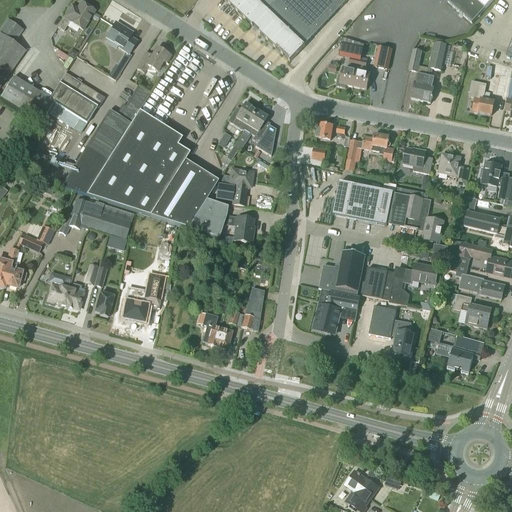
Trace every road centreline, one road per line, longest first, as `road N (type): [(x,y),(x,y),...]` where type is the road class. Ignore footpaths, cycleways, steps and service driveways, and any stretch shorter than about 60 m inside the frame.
road 1 (tertiary): [(453,448),(0,325)]
road 2 (unclassified): [(511,143),(296,101)]
road 3 (unclassified): [(296,101),(133,0)]
road 4 (unclassified): [(341,352),(280,332),(290,227)]
road 5 (unknown): [(162,17),(113,96),(70,68)]
road 6 (unclassified): [(290,227),(296,101)]
